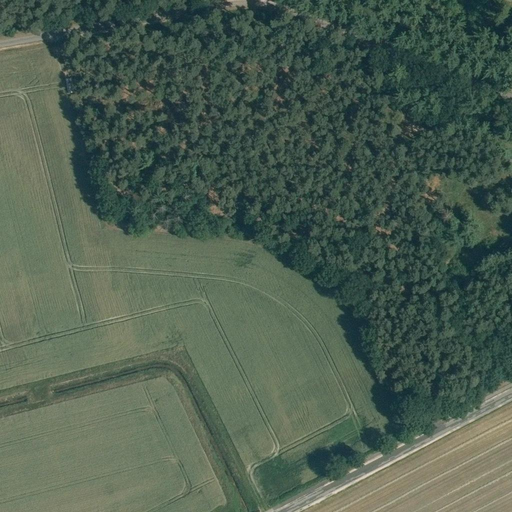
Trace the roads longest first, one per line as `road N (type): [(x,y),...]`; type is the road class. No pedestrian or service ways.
road 1 (unclassified): [(511,101),(252,0),(0,38)]
road 2 (tertiary): [(282,511),(511,393)]
